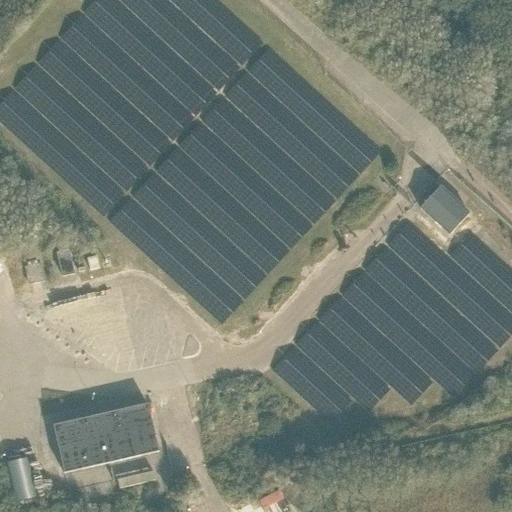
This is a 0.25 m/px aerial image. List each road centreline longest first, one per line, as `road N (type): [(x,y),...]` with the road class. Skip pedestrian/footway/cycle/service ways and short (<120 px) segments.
road 1 (unclassified): [(0,387),(126,389),(257,356),(404,200),(437,146)]
road 2 (unclassified): [(437,146),(273,0)]
